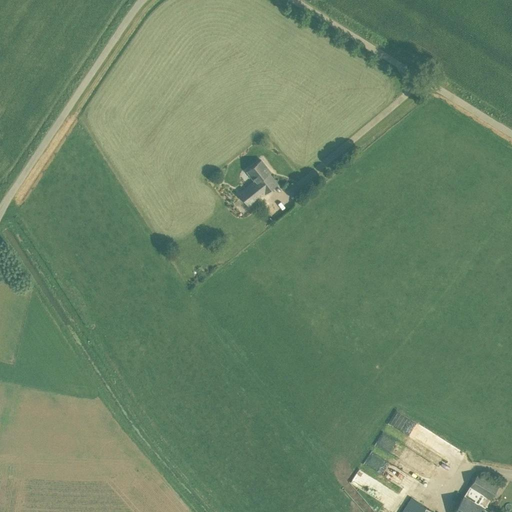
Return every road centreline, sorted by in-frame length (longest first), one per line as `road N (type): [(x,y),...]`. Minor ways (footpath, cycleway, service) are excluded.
road 1 (unclassified): [(289,0),(511,136)]
road 2 (unclassified): [(142,0),(0,213)]
